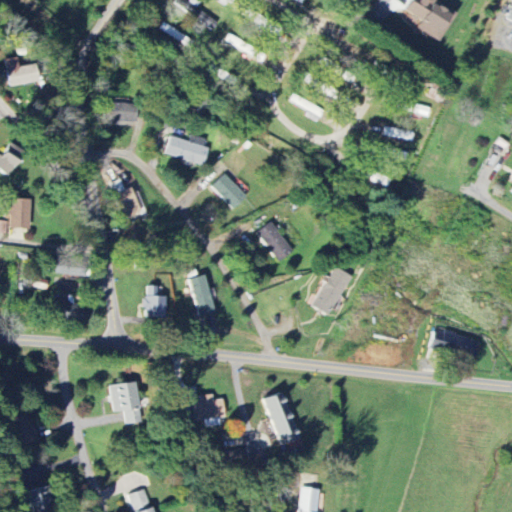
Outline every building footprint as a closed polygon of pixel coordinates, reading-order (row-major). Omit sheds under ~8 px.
[(414,28),(436,42),(454,13),(431,0),(409,0),(403,10),(419,20),(414,28)] [(4,59),(8,86),(36,82),(32,64),(18,66),(16,57),(4,59)] [(317,63),(351,81),(354,74),(320,57),(317,63)] [(404,87),(407,81),(393,72),(389,78),(404,87)] [(309,83),(335,99),(338,93),(313,77),(309,83)] [(105,100),(104,123),(134,124),(136,102),(105,100)] [(413,130),(384,128),(383,137),(412,140),(413,130)] [(203,164),(207,147),(203,146),(205,139),(190,135),(189,141),(169,137),(165,156),(203,164)] [(0,156),(0,172),(8,177),(22,153),(8,144),(0,157),(0,156)] [(375,156),(405,159),(406,151),(376,148),(375,156)] [(211,187),(232,210),(246,197),(224,174),(211,187)] [(124,190),(120,178),(109,182),(122,218),(139,212),(130,188),(124,190)] [(7,229),(27,229),(28,200),(3,199),(2,215),(7,216),(7,229)] [(276,263),(291,254),(272,222),(257,231),(276,263)] [(82,263),(48,262),(48,274),(82,275),(82,263)] [(327,316),(350,276),(334,267),(311,307),(327,316)] [(189,278),(196,316),(211,313),(204,275),(189,278)] [(156,286),(144,286),(144,317),(164,318),(165,296),(156,296),(156,286)] [(75,320),(78,304),(53,299),(50,316),(75,320)] [(478,339),(432,332),(429,350),(476,357),(478,339)] [(123,424),(138,423),(136,383),(109,384),(110,412),(122,412),(123,424)] [(290,449),(300,445),(280,392),(262,399),(280,446),(288,443),(290,449)] [(224,417),(221,400),(212,401),(211,394),(198,396),(199,402),(189,404),(192,422),(202,420),(204,427),(219,425),(218,418),(224,417)] [(11,446),(37,440),(29,410),(3,417),(11,446)] [(219,464),(243,464),(243,452),(220,451),(219,464)] [(31,511),(48,511),(52,511),(46,487),(26,492),(31,511)] [(316,511),(319,490),(299,488),(296,511),(316,511)] [(128,495),(133,511),(152,511),(145,489),(128,495)]
